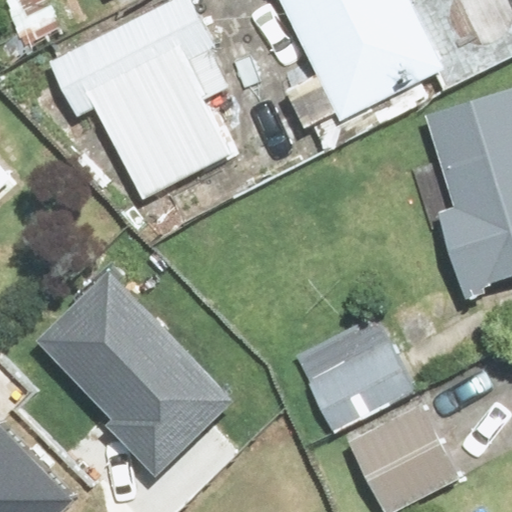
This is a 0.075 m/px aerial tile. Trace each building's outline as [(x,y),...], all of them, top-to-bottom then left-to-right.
[(74,37),(58,0),(0,0),(0,1),(24,58),(74,37)] [(213,0),(164,0),(61,46),(93,116),(115,107),(152,187),(273,133),(213,0)] [(283,0),(346,121),(445,71),(408,0),(283,0)] [(511,91),(435,116),(489,282),(511,274),(511,91)] [(121,258),(46,332),(123,409),(115,418),(163,467),(246,386),(121,258)] [(308,350),(345,421),(434,376),(397,304),(308,350)] [(446,392),(357,437),(396,511),(399,511),(485,468),(446,392)] [(0,511),(71,511),(95,488),(3,396),(0,398),(0,511)]
